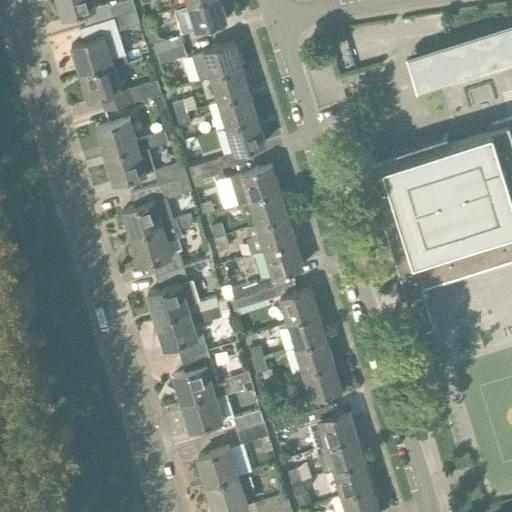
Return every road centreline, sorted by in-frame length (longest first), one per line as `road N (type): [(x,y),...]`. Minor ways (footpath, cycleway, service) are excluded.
road 1 (residential): [(183,511),(25,0)]
road 2 (residential): [(438,511),(280,24)]
road 3 (residential): [(280,24),(422,0)]
